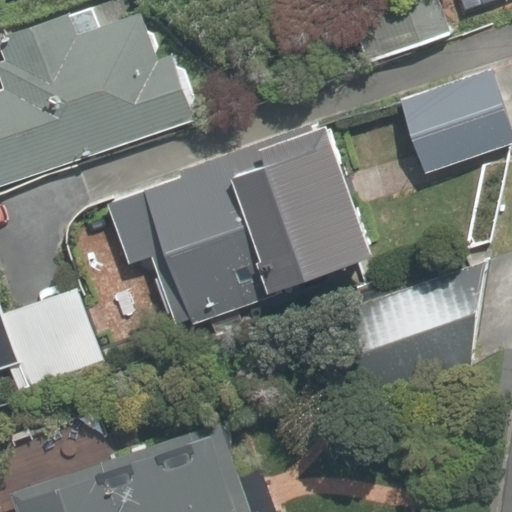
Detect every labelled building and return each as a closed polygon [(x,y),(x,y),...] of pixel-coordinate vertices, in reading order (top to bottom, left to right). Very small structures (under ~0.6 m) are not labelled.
[(235,0),(238,11),(276,0),(235,0)] [(445,0),(354,0),(373,60),(456,36),(445,0)] [(0,88),(0,182),(201,116),(179,50),(164,56),(148,8),(104,23),(97,4),(4,35),(11,56),(1,60),(9,85),(0,88)] [(511,128),(493,68),(397,98),(424,183),(511,155),(511,128)] [(172,227),(199,318),(282,289),(280,284),(382,248),(335,117),(318,123),(317,119),(154,178),(155,182),(137,189),(154,234),(172,227)] [(452,260),(334,299),(365,392),(483,353),(452,260)] [(0,366),(12,363),(20,388),(106,358),(81,285),(7,310),(0,289),(0,366)] [(243,470),(224,415),(17,487),(25,511),(281,511),(264,462),(243,470)]
